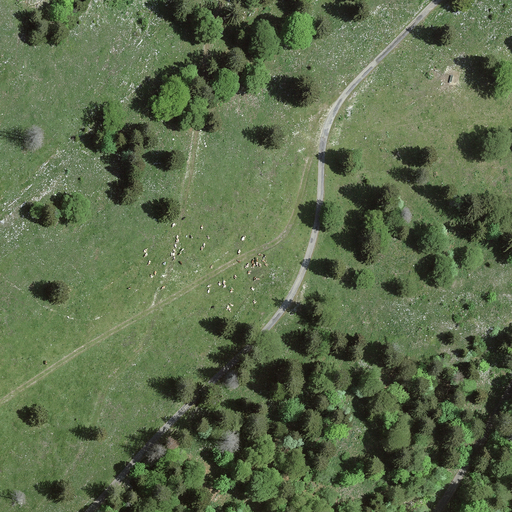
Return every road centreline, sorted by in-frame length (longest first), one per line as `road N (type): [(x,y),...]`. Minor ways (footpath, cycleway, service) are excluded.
road 1 (unclassified): [(436,0),(332,114),(315,233),(290,298),(88,511)]
road 2 (track): [(325,130),(286,234),(0,397)]
road 3 (unclassified): [(433,511),(511,384)]
